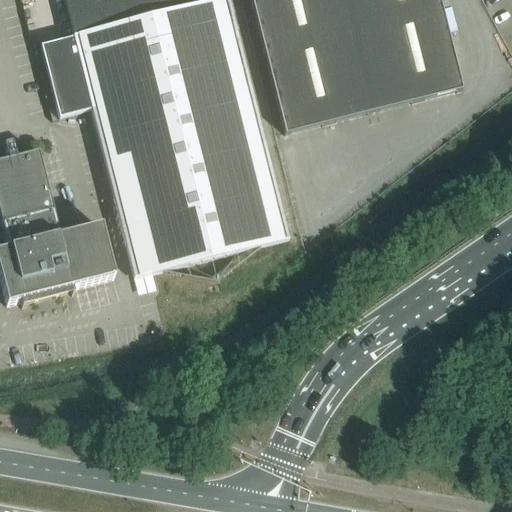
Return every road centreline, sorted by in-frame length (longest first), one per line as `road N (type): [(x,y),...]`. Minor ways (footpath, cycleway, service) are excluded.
road 1 (motorway): [(511,234),(346,349),(301,408),(253,506)]
road 2 (primary): [(253,506),(0,465)]
